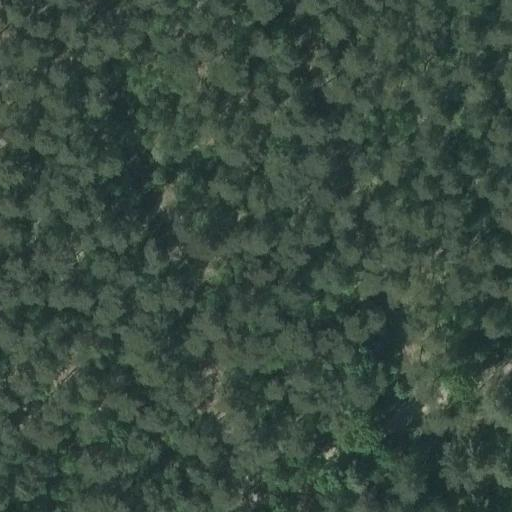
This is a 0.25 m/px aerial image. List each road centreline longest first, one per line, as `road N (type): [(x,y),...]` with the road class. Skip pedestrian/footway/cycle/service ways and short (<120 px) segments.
road 1 (track): [(94,0),(240,501)]
road 2 (track): [(291,0),(418,397)]
road 3 (track): [(220,511),(418,397),(511,356)]
